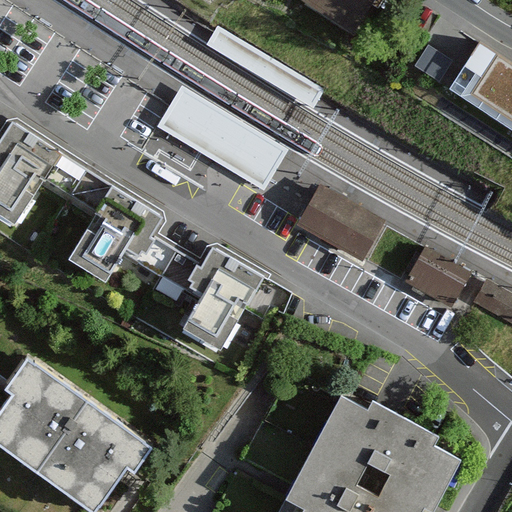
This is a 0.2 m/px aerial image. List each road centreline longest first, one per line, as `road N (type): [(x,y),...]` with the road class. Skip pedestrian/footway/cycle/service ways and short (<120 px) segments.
road 1 (residential): [(253,250),(442,360),(511,421)]
road 2 (residential): [(253,250),(0,83)]
